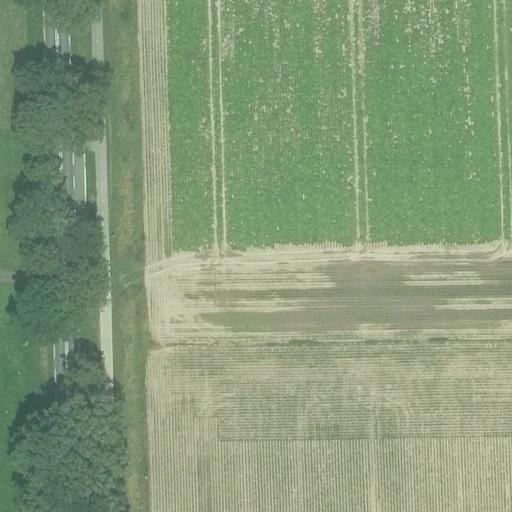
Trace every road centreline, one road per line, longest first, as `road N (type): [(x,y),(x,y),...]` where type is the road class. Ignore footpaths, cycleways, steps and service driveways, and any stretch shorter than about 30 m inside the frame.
road 1 (primary): [(70,511),(56,0)]
road 2 (unclassified): [(100,280),(108,511)]
